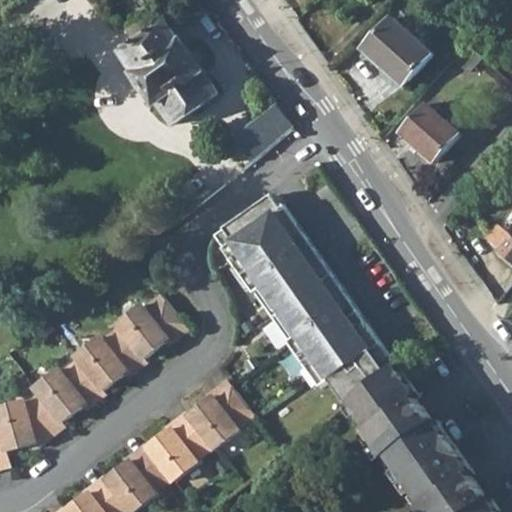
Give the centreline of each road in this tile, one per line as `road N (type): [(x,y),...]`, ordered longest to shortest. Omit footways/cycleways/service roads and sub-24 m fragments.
road 1 (residential): [(331,133),(215,215),(195,245),(203,280),(223,304),(223,338),(28,499),(0,508)]
road 2 (secondary): [(405,242),(511,397)]
road 3 (secondary): [(235,0),(331,133)]
road 4 (residential): [(405,242),(511,123)]
road 5 (secondary): [(331,133),(405,242)]
